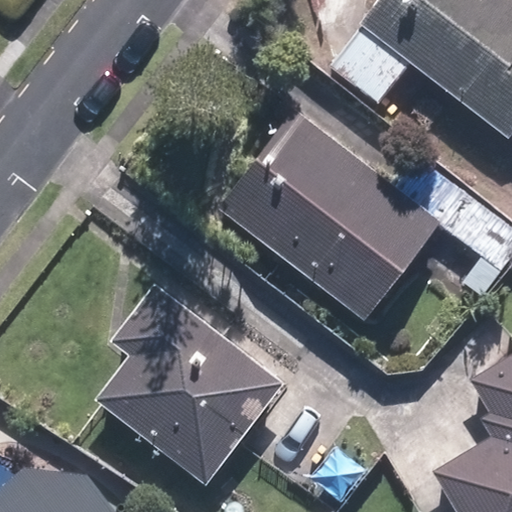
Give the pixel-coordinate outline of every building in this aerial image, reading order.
[(511,0),(386,0),(372,18),(511,126),(511,0)] [(443,213),(301,101),(227,193),(370,305),(443,213)] [(289,374),(164,276),(121,329),(140,344),(106,388),(211,471),(289,374)] [(446,465),(473,511),(511,511),(511,356),(480,375),(511,427),(446,465)] [(132,511),(95,465),(32,459),(0,483),(0,511),(132,511)]
